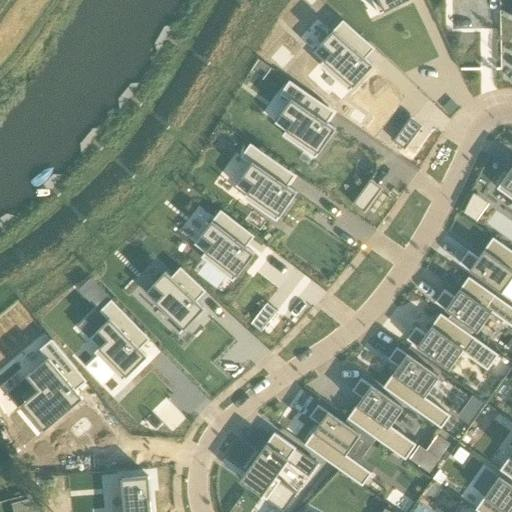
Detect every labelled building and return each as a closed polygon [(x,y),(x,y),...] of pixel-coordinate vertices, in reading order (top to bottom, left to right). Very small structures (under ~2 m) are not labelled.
[(373,0),(375,2),(378,0),(380,0),(385,10),(379,13),(380,14),(409,0),(373,0)] [(344,19),(315,51),(325,60),(329,64),(325,68),(340,82),(344,78),(353,86),(349,90),(350,92),(374,66),(366,59),(360,53),(370,43),(344,19)] [(291,100),(276,122),(287,130),(292,133),(289,138),(305,150),(309,145),(319,152),(315,157),(316,158),(336,129),(328,123),(321,119),(329,107),(291,80),(281,93),(291,100)] [(411,118),(394,142),(405,150),(421,129),(410,122),(412,119),(411,118)] [(252,163),(237,185),(248,193),(253,196),(249,201),(266,213),(270,208),(279,215),(276,220),(277,221),(297,192),(289,186),(282,181),(290,170),(251,143),(242,156),(252,163)] [(511,168),(511,169),(498,188),(511,198),(511,168)] [(422,203),(431,187),(412,175),(402,192),(422,203)] [(371,180),(353,204),(365,213),(381,191),(370,184),(372,181),(371,180)] [(222,209),(196,243),(206,251),(211,255),(207,260),(223,272),(227,267),(237,275),(233,280),(234,281),(255,253),(247,247),(241,242),(249,231),(222,209)] [(469,251),(460,263),(502,293),(511,279),(511,250),(494,237),(479,258),(469,251)] [(166,271),(147,292),(184,328),(180,332),(181,333),(205,308),(197,300),(192,295),(201,285),(182,266),(172,277),(166,271)] [(444,290),(436,302),(478,333),(492,312),(511,326),(511,307),(469,277),(455,298),(444,290)] [(114,317),(92,337),(130,376),(151,356),(139,342),(149,333),(130,313),(120,322),(114,317)] [(416,327),(408,339),(450,369),(463,352),(488,370),(499,355),(441,314),(427,334),(416,327)] [(40,389),(23,403),(46,430),(84,397),(77,390),(72,383),(83,374),(53,339),(40,349),(48,358),(28,375),(28,376),(40,389)] [(400,366),(384,387),(442,428),(451,415),(448,413),(425,397),(438,379),(440,377),(397,347),(389,359),(400,366)] [(363,397),(349,418),(406,459),(417,444),(391,426),(404,408),(362,378),(353,390),(363,397)] [(320,424),(306,445),(340,469),(363,486),(372,473),(347,455),(361,435),(319,404),(310,417),(320,424)] [(247,472),(241,481),(248,486),(268,500),(281,481),(276,478),(297,448),(275,433),(247,472)] [(511,454),(501,470),(511,477),(511,454)] [(476,509),(479,511),(511,511),(511,485),(500,476),(476,509)] [(131,511),(159,511),(158,479),(130,480),(131,511)]
